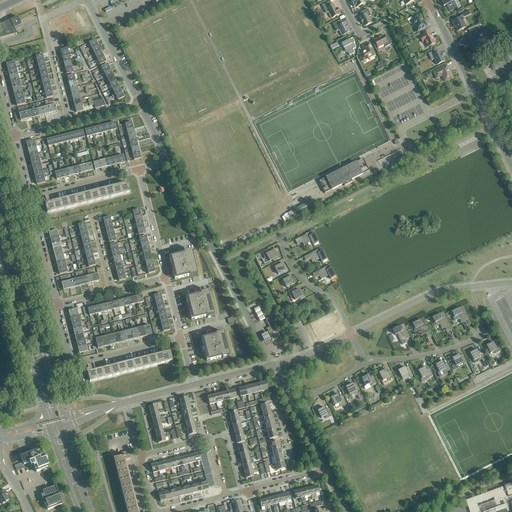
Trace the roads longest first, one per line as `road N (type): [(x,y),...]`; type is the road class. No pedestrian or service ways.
road 1 (residential): [(272,365),(168,161)]
road 2 (secondary): [(56,418),(0,202)]
road 3 (secondary): [(0,238),(47,420)]
road 4 (residential): [(511,166),(428,2)]
road 5 (residential): [(350,333),(438,291),(511,282)]
road 6 (residential): [(69,122),(42,17),(81,0)]
